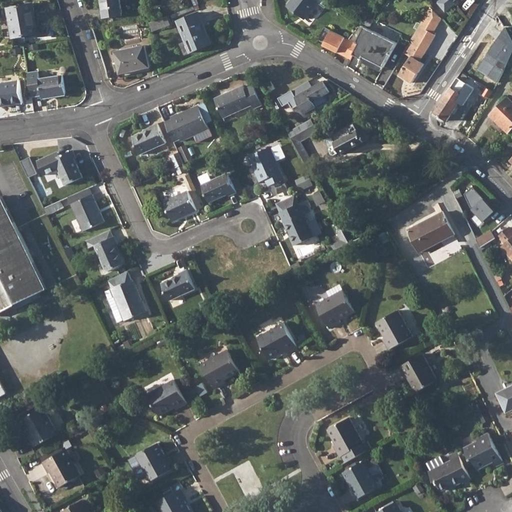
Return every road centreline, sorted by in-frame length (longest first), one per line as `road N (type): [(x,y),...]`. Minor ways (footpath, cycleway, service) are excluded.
road 1 (residential): [(222,511),(191,455),(190,435),(349,345),(366,350),(378,379),(315,410),(300,428),(298,449),(316,497)]
road 2 (residential): [(246,227),(214,229),(168,249),(143,235),(90,117)]
road 3 (residential): [(417,122),(298,48),(259,45)]
road 4 (residential): [(259,45),(104,112)]
road 5 (residential): [(495,0),(417,122)]
road 6 (residential): [(417,122),(511,199)]
